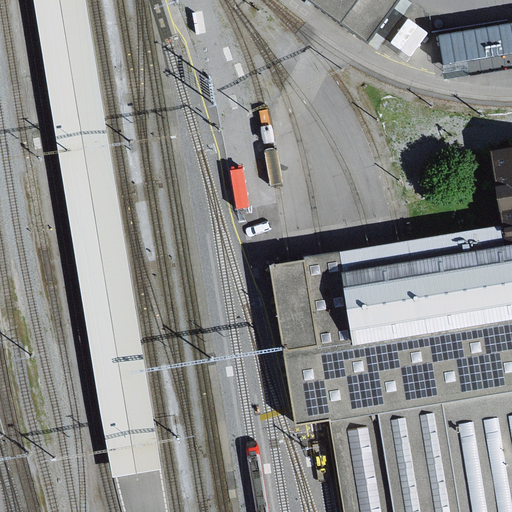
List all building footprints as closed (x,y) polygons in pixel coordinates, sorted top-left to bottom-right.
[(33,0),(111,478),(160,470),(83,0),(33,0)] [(306,0),(368,45),(400,0),(306,0)] [(412,3),(407,0),(400,0),(368,45),(376,51),(412,3)] [(511,23),(438,35),(443,66),(511,54),(511,23)] [(325,424),(340,511),(511,511),(511,224),(398,245),(368,249),(321,256),(302,259),(302,263),(289,265),(268,269),(295,427),(315,425),(325,424)]
